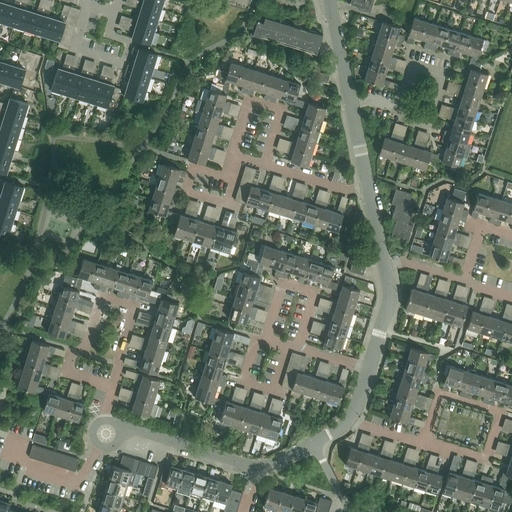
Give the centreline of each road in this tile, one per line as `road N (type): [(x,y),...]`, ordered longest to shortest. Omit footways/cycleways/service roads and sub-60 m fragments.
road 1 (residential): [(426,443),(441,394),(501,412),(486,461),(451,451)]
road 2 (residential): [(265,165),(281,109),(249,99),(232,155),(239,158)]
road 3 (residential): [(266,340),(284,282),(314,291),(298,347)]
road 4 (residential): [(118,361),(134,308),(101,297),(79,351)]
road 5 (residential): [(119,427),(257,467)]
road 6 (residential): [(286,347),(273,391),(243,383),(257,341),(266,340)]
road 7 (residential): [(398,106),(399,118),(423,126),(431,119),(443,81),(416,65)]
